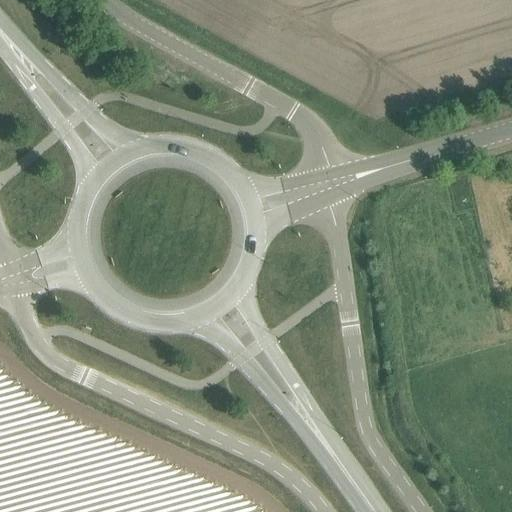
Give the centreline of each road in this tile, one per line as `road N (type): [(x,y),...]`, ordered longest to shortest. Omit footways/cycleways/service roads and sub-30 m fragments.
road 1 (unclassified): [(320,511),(267,461),(53,361),(37,343)]
road 2 (unclassified): [(421,511),(367,435),(330,199)]
road 3 (unclassified): [(327,173),(320,143),(300,116),(101,0)]
road 4 (primary): [(328,451),(234,279)]
road 5 (primary): [(191,312),(328,451)]
road 6 (primary): [(138,159),(6,40)]
road 7 (primary): [(6,40),(98,189)]
